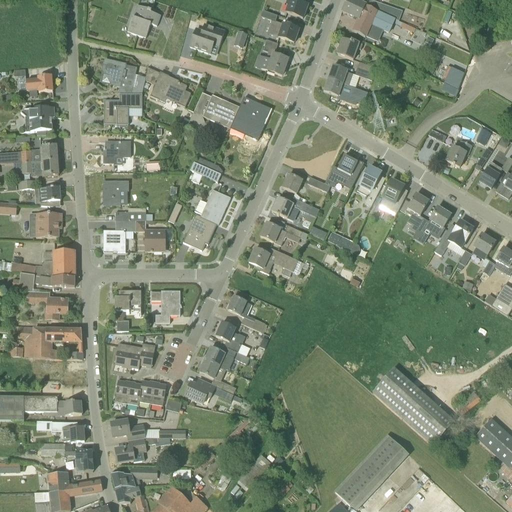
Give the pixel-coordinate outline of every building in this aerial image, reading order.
[(289,0),(288,0),(288,1),(286,6),(289,7),(286,14),(303,20),(307,7),(289,0)] [(377,12),(350,0),(347,0),(342,12),(359,20),(353,33),(365,39),(371,26),(389,35),(395,21),(394,20),(394,19),(377,11),(377,12)] [(380,5),(377,11),(394,19),(399,21),(402,13),(380,5)] [(127,33),(131,35),(146,40),(151,26),(157,28),(161,17),(151,13),(151,12),(137,7),(130,27),(127,33)] [(299,31),(279,24),(279,25),(275,23),(277,17),(263,12),(261,18),(271,22),(267,35),(294,44),(299,31)] [(415,30),(402,24),(401,28),(414,34),(415,30)] [(196,30),(195,35),(190,48),(208,55),(211,44),(219,47),(224,33),(205,26),(202,33),(196,30)] [(240,33),(237,41),(245,43),(247,36),(240,33)] [(278,45),(277,45),(266,41),(263,52),(270,54),(271,51),(275,53),(278,45)] [(342,41),(337,56),(353,62),(357,50),(361,51),(363,46),(351,42),(350,44),(342,41)] [(288,61),(273,55),(271,62),(265,60),(261,70),(282,78),(288,61)] [(120,88),(118,96),(131,96),(137,69),(106,62),(104,73),(112,75),(110,86),(111,86),(115,87),(114,87),(120,88)] [(359,64),(357,70),(369,74),(371,68),(359,64)] [(441,92),(455,98),(466,74),(448,66),(443,77),(447,79),(441,92)] [(328,81),(343,86),(349,88),(353,76),(347,74),(347,73),(333,67),(328,81)] [(372,83),(374,76),(369,74),(357,70),(355,77),(372,83)] [(186,87),(168,79),(169,78),(160,74),(150,98),(165,104),(170,102),(185,109),(191,96),(184,93),(186,87)] [(51,78),(37,79),(38,81),(26,82),(27,93),(38,92),(39,94),(53,93),(51,78)] [(338,99),(343,86),(328,81),(323,94),(338,99)] [(363,106),(367,94),(360,92),(356,104),(363,106)] [(131,96),(118,96),(119,96),(119,102),(104,102),(104,126),(116,126),(116,127),(128,127),(128,111),(142,111),(142,96),(131,96)] [(212,97),(207,109),(197,105),(193,114),(230,130),(239,109),(212,97)] [(240,108),(239,109),(230,130),(236,133),(240,124),(261,133),(271,112),(265,110),(265,109),(255,104),(255,105),(249,103),(246,110),(240,108)] [(20,114),(30,122),(30,133),(52,133),(51,120),(54,119),(54,109),(24,111),(20,114)] [(485,146),(491,134),(482,130),(476,142),(485,146)] [(465,157),(467,158),(471,148),(461,143),(458,151),(452,149),(446,163),(459,169),(465,157)] [(103,152),(103,165),(114,165),(114,159),(127,159),(127,144),(108,144),(108,150),(103,150),(103,152)] [(0,165),(22,164),(41,163),(57,162),(56,147),(42,148),(40,149),(40,152),(30,152),(30,153),(0,155),(0,165)] [(351,190),(360,172),(355,170),(358,164),(353,162),(355,159),(347,155),(345,158),(344,157),(338,170),(333,168),(328,179),(351,190)] [(480,172),(486,162),(481,158),(474,168),(480,172)] [(491,164),(487,170),(479,183),(491,191),(499,178),(498,177),(502,171),(507,174),(511,165),(511,161),(508,159),(501,170),(491,164)] [(57,162),(41,163),(22,164),(23,175),(31,174),(31,176),(42,175),(42,178),(44,178),(58,177),(57,162)] [(147,163),(147,171),(161,171),(161,162),(147,163)] [(221,176),(212,172),(193,164),(190,172),(217,184),(221,176)] [(364,206),(371,209),(384,182),(383,182),(381,185),(377,183),(381,175),(375,172),(376,171),(370,168),(369,169),(367,174),(365,173),(362,181),(363,181),(358,192),(368,198),(364,206)] [(288,176),(282,189),(296,196),(302,182),(288,176)] [(500,185),(495,193),(508,201),(511,194),(511,176),(505,187),(500,185)] [(330,188),(323,185),(310,179),(307,185),(327,194),(330,188)] [(21,183),(21,191),(33,190),(33,182),(21,183)] [(389,210),(397,214),(406,196),(401,194),(404,188),(391,182),(382,200),(391,205),(389,210)] [(103,183),(103,208),(120,208),(120,192),(129,193),(128,183),(103,183)] [(59,189),(39,190),(40,202),(35,202),(35,207),(49,209),(49,203),(60,203),(59,189)] [(214,225),(216,227),(218,227),(231,200),(212,192),(200,219),(214,225)] [(409,231),(415,235),(422,224),(418,221),(428,203),(416,196),(407,210),(413,214),(406,224),(411,227),(409,231)] [(278,200),(271,213),(292,223),(298,211),(309,216),(312,208),(293,200),(291,206),(278,200)] [(177,204),(169,223),(175,225),(183,207),(177,204)] [(0,215),(16,216),(17,207),(0,205),(0,215)] [(428,227),(422,224),(415,235),(421,239),(428,228),(438,235),(442,229),(443,230),(451,217),(437,209),(430,221),(431,222),(428,227)] [(115,214),(115,223),(135,223),(146,223),(146,214),(115,214)] [(61,227),(61,216),(36,215),(36,216),(39,216),(39,239),(36,239),(58,239),(58,227),(61,227)] [(201,252),(205,246),(207,247),(216,227),(214,225),(200,219),(196,217),(183,244),(201,252)] [(460,222),(450,238),(448,242),(443,239),(434,254),(441,258),(450,244),(460,251),(473,230),(460,222)] [(125,233),(135,233),(135,223),(115,223),(115,233),(103,233),(103,254),(125,254),(125,233)] [(146,232),(146,223),(135,223),(135,233),(145,233),(145,254),(165,254),(165,232),(146,232)] [(281,247),(286,234),(300,241),(303,234),(287,227),(285,233),(266,225),(260,238),(281,247)] [(310,235),(321,240),(325,233),(313,228),(310,235)] [(482,236),(474,248),(475,249),(472,255),(484,263),(495,244),(482,236)] [(337,248),(358,256),(362,246),(341,239),(337,248)] [(511,254),(503,249),(495,262),(501,266),(498,270),(505,275),(508,270),(511,272),(511,254)] [(292,273),(297,262),(277,253),(274,259),(255,250),(249,264),(256,267),(254,270),(268,277),(270,272),(269,272),(275,260),(285,265),(283,270),(292,273)] [(458,264),(464,268),(471,256),(465,252),(458,264)] [(52,280),(54,280),(75,280),(74,253),(53,253),(54,264),(42,264),(41,278),(52,280)] [(2,271),(21,274),(34,277),(36,268),(12,264),(12,265),(3,263),(2,271)] [(489,278),(496,267),(489,263),(482,274),(489,278)] [(74,280),(75,280),(54,280),(52,280),(41,278),(34,277),(21,274),(18,292),(33,293),(34,285),(39,285),(39,286),(52,287),(52,288),(63,288),(63,289),(74,289),(74,280)] [(511,289),(511,290),(504,286),(491,308),(507,318),(511,310),(511,289)] [(58,322),(58,320),(58,316),(67,316),(68,302),(48,301),(48,294),(28,293),(27,303),(47,304),(47,322),(58,322)] [(123,323),(123,320),(123,313),(129,313),(129,304),(141,304),(141,293),(119,293),(119,299),(115,299),(114,323),(123,323)] [(155,317),(155,320),(155,325),(170,325),(170,318),(180,318),(180,293),(150,293),(150,297),(151,297),(151,303),(161,303),(161,317),(155,317)] [(251,306),(246,304),(233,298),(227,312),(240,318),(243,311),(248,314),(251,306)] [(265,325),(255,321),(254,323),(244,319),(241,325),(261,334),(265,325)] [(220,346),(238,355),(241,346),(230,341),(235,330),(222,324),(215,338),(222,341),(220,346)] [(31,344),(45,344),(45,331),(33,330),(18,329),(18,330),(0,329),(0,334),(17,336),(17,337),(31,338),(31,344)] [(50,344),(81,345),(80,331),(45,331),(45,344),(50,344)] [(50,344),(45,344),(31,344),(31,338),(17,337),(17,342),(24,343),(24,350),(23,361),(25,361),(45,361),(50,361),(50,358),(57,358),(57,352),(50,351),(50,344)] [(126,369),(130,347),(118,345),(114,367),(126,369)] [(142,350),(139,367),(151,369),(155,348),(143,346),(142,349),(142,350)] [(138,371),(139,367),(142,350),(142,349),(130,347),(126,369),(138,371)] [(9,358),(23,359),(23,350),(9,349),(9,358)] [(210,349),(205,362),(226,371),(229,365),(222,362),(225,356),(210,349)] [(82,354),(81,354),(71,354),(70,362),(82,362),(82,354)] [(249,360),(238,355),(235,361),(246,366),(249,360)] [(220,384),(226,372),(226,371),(205,362),(199,374),(220,384)] [(432,448),(454,423),(394,369),(371,395),(432,448)] [(49,371),(49,380),(62,380),(63,372),(49,371)] [(64,372),(63,389),(87,390),(87,373),(64,372)] [(215,388),(211,387),(199,381),(196,387),(190,384),(185,397),(203,406),(206,398),(210,400),(215,388)] [(126,405),(130,384),(118,382),(114,403),(126,405)] [(143,382),(142,386),(139,404),(151,406),(154,384),(143,382)] [(142,386),(130,384),(126,405),(138,408),(139,404),(142,386)] [(166,387),(154,384),(151,406),(163,408),(166,387)] [(224,385),(221,391),(233,396),(236,390),(224,385)] [(464,414),(482,403),(476,393),(458,404),(464,414)] [(65,418),(72,417),(82,416),(80,404),(73,404),(73,403),(64,404),(64,403),(57,403),(57,399),(0,398),(0,422),(24,423),(24,414),(51,414),(51,416),(63,416),(63,417),(65,418)] [(165,412),(179,415),(181,405),(168,402),(165,412)] [(164,412),(151,411),(150,418),(163,419),(164,412)] [(246,420),(228,439),(234,444),(251,426),(246,420)] [(475,439),(511,472),(511,438),(492,420),(475,439)] [(145,440),(144,432),(143,427),(128,429),(127,422),(110,425),(113,439),(126,437),(128,443),(145,440)] [(64,443),(71,443),(71,445),(84,443),(83,429),(70,431),(70,430),(64,430),(64,425),(51,424),(51,432),(63,433),(64,443)] [(388,437),(334,493),(351,509),(383,476),(386,479),(391,473),(392,474),(408,457),(388,437)] [(160,440),(145,440),(128,443),(128,449),(115,451),(117,465),(134,462),(133,456),(146,454),(145,447),(155,445),(155,448),(170,445),(169,440),(160,440)] [(65,458),(65,453),(65,446),(41,446),(41,457),(65,458)] [(93,473),(91,453),(75,453),(75,458),(75,462),(77,462),(78,475),(93,473)] [(257,479),(271,465),(263,457),(249,471),(257,479)] [(111,476),(115,490),(138,489),(140,488),(137,477),(156,478),(156,470),(139,470),(131,470),(130,477),(124,477),(124,476),(111,476)] [(191,479),(191,471),(181,471),(180,479),(191,479)] [(48,476),(49,486),(67,484),(66,475),(48,476)] [(283,497),(294,486),(288,480),(277,491),(283,497)] [(50,494),(51,511),(69,511),(68,499),(92,494),(101,492),(101,493),(102,493),(100,483),(67,488),(67,484),(49,486),(50,494)] [(119,506),(128,505),(130,505),(129,501),(140,497),(138,489),(115,490),(119,506)] [(160,507),(154,511),(205,511),(208,509),(196,499),(190,506),(172,489),(158,505),(160,507)] [(51,511),(50,494),(42,495),(44,511),(51,511)] [(139,511),(146,511),(144,501),(137,503),(139,511)] [(346,511),(338,503),(329,511),(346,511)]
